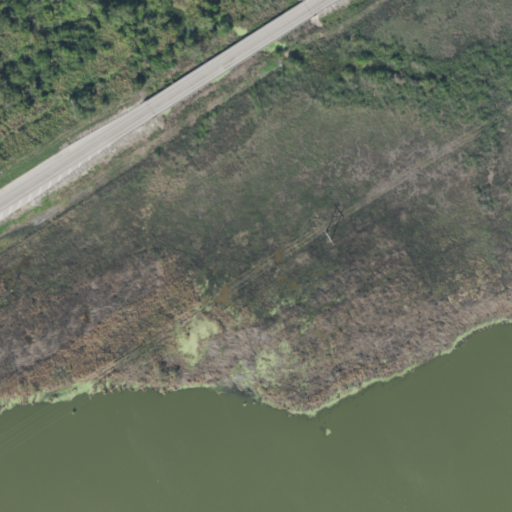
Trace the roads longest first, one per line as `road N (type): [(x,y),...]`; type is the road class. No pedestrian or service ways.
road 1 (primary): [(151,109),(314,5)]
road 2 (primary): [(0,205),(151,109)]
